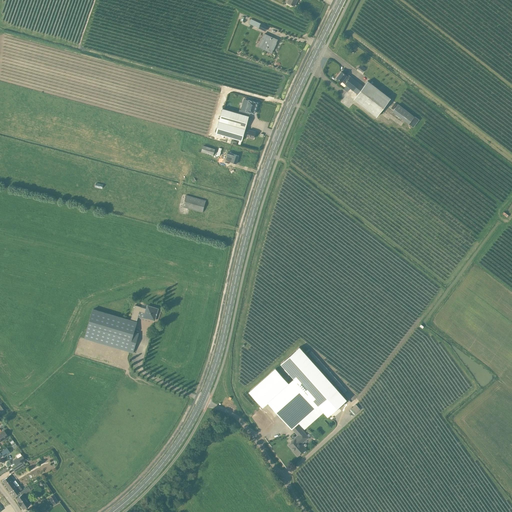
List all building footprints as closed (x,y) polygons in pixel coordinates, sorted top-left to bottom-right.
[(260,24),(251,19),(249,23),(258,28),(265,31),(267,27),(261,24),(260,24)] [(277,40),(264,34),(258,47),(271,53),(273,49),(272,48),(275,41),(276,42),(277,40)] [(366,68),(360,64),(357,68),(363,72),(366,68)] [(342,72),(337,78),(342,82),(345,84),(344,84),(346,86),(343,89),(347,92),(350,88),(357,94),(353,99),(376,117),(391,98),(383,92),(379,89),(369,82),(368,80),(363,86),(351,76),(350,78),(346,75),(342,72)] [(255,114),(258,102),(248,99),(245,111),(255,114)] [(415,116),(398,104),(392,112),(409,124),(413,127),(419,120),(415,116)] [(216,133),(242,141),(244,133),(248,134),(247,136),(253,138),(255,132),(245,129),(249,116),(223,109),(216,133)] [(215,149),(203,145),(201,152),(213,155),(215,149)] [(233,158),(231,162),(236,164),(239,156),(228,152),(226,156),(233,158)] [(206,201),(186,196),(183,208),(203,213),(206,201)] [(130,320),(93,309),(84,338),(133,352),(139,333),(134,332),(137,322),(136,322),(140,311),(144,312),(143,318),(147,319),(147,318),(155,320),(158,308),(147,305),(146,308),(141,307),(135,305),(130,320)] [(337,389),(299,347),(281,364),(292,376),(289,378),(283,371),(281,374),(284,377),(284,378),(275,368),(249,392),(263,407),(268,403),(292,429),(296,433),(299,436),(288,446),(293,452),(292,452),(297,457),(304,450),(300,445),(302,443),(299,441),(305,436),(300,430),(301,429),(297,425),(318,406),(337,389)] [(356,404),(353,407),(349,410),(353,415),(360,409),(359,408),(356,404)] [(8,437),(4,431),(0,433),(0,441),(0,442),(8,437)] [(0,457),(3,456),(3,457),(10,452),(7,448),(0,453),(0,452),(0,457)] [(16,459),(13,461),(15,465),(18,463),(21,461),(21,462),(24,460),(22,456),(16,459)] [(25,463),(24,461),(12,468),(14,472),(24,466),(23,465),(25,463)] [(16,487),(8,476),(2,481),(13,496),(22,489),(19,485),(16,487)] [(32,488),(30,485),(20,492),(21,495),(16,498),(18,502),(17,502),(20,506),(21,506),(23,509),(30,505),(23,495),(30,490),(30,489),(32,488)] [(54,495),(49,497),(54,504),(58,502),(54,495)]
